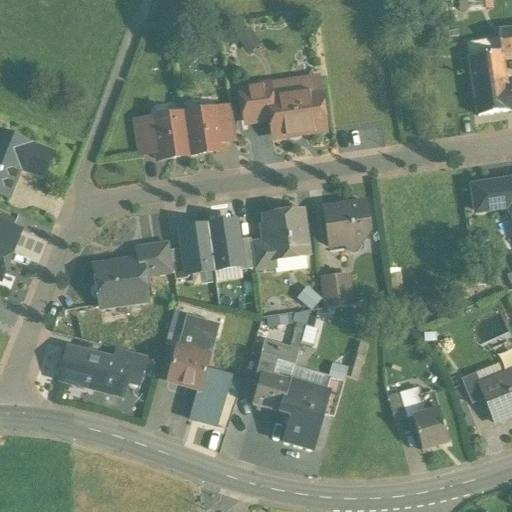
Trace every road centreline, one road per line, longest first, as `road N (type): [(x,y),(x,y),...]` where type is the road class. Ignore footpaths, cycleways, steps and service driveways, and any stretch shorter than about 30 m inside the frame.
road 1 (residential): [(0,417),(68,244),(108,210),(511,147)]
road 2 (secondary): [(239,482),(85,429),(0,417)]
road 3 (track): [(151,0),(80,193),(94,219)]
road 4 (secondary): [(394,498),(319,499),(239,482)]
road 5 (secondary): [(511,467),(394,498)]
